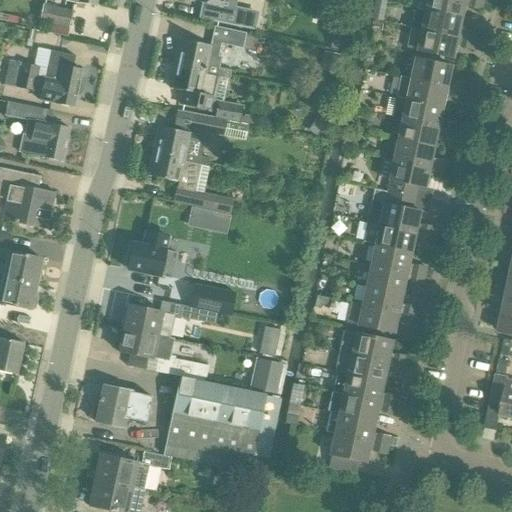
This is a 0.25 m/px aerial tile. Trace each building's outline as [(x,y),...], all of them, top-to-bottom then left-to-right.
[(189,0),(190,1),(230,10),(231,0),(189,0)] [(412,0),(411,8),(414,8),(461,18),(463,7),(481,11),(483,2),(472,0),(412,0)] [(375,13),(378,14),(380,4),(377,3),(373,2),(371,12),(375,13)] [(483,2),(481,11),(488,12),(490,4),(483,2)] [(39,22),(69,28),(72,12),(42,6),(39,22)] [(414,8),(410,28),(474,42),(476,33),(458,30),(461,18),(414,8)] [(255,18),(232,13),(229,25),(252,30),(255,18)] [(176,61),(175,64),(206,71),(205,75),(216,78),(228,80),(230,72),(218,70),(221,58),(218,57),(220,45),(242,49),(245,34),(214,27),(210,42),(211,43),(210,47),(180,40),(178,51),(176,51),(174,61),(176,61)] [(474,42),(410,28),(405,49),(452,59),(455,47),(472,50),(474,42)] [(330,33),(328,48),(344,51),(346,36),(330,33)] [(474,42),(472,50),(479,52),(481,44),(474,42)] [(16,88),(32,92),(32,93),(40,94),(39,101),(54,104),(53,104),(73,108),(81,70),(72,68),(74,56),(51,51),(46,71),(37,69),(38,67),(21,64),(16,88)] [(414,59),(409,80),(463,92),(465,83),(448,79),(450,67),(414,59)] [(3,85),(16,88),(21,64),(8,61),(3,85)] [(206,71),(175,64),(174,68),(172,67),(170,77),(172,77),(170,89),(183,92),(180,105),(209,112),(216,78),(205,75),(206,71)] [(400,78),(395,98),(441,108),(444,96),(461,100),(463,92),(409,80),(400,78)] [(465,83),(463,92),(471,93),(473,85),(465,83)] [(463,92),(461,100),(469,102),(471,93),(463,92)] [(391,117),(401,120),(455,132),(457,123),(439,119),(441,108),(395,98),(391,117)] [(26,120),(23,134),(22,134),(18,152),(42,157),(42,158),(61,162),(68,129),(50,125),(50,124),(49,124),(51,113),(53,113),(7,103),(4,115),(26,120)] [(214,118),(238,123),(242,109),(217,103),(214,118)] [(197,157),(199,157),(204,133),(223,137),(223,134),(236,137),(238,124),(194,116),(179,112),(175,131),(159,127),(157,139),(155,138),(152,148),(155,149),(154,153),(184,159),(183,163),(195,165),(197,157)] [(307,130),(316,137),(327,121),(318,114),(307,130)] [(401,120),(396,140),(433,148),(435,136),(453,140),(455,132),(401,120)] [(457,123),(455,132),(463,133),(464,124),(457,123)] [(396,140),(392,160),(446,171),(448,163),(431,159),(433,148),(396,140)] [(176,189),(173,202),(229,214),(232,201),(186,191),(186,187),(195,189),(200,166),(207,167),(209,159),(199,157),(197,157),(195,165),(183,163),(184,159),(154,153),(153,155),(151,155),(149,164),(151,165),(149,176),(178,183),(177,189),(176,189)] [(389,181),(387,193),(414,199),(417,187),(424,188),(427,176),(444,180),(446,171),(392,160),(388,181),(389,181)] [(1,221),(30,227),(32,221),(48,225),(55,193),(25,187),(28,175),(0,169),(0,198),(6,200),(1,221)] [(373,190),(366,223),(432,237),(434,228),(416,225),(419,212),(412,211),(414,199),(387,193),(373,190)] [(229,217),(201,210),(197,229),(226,235),(229,217)] [(362,243),(374,245),(410,253),(413,242),(430,246),(432,237),(366,223),(362,243)] [(0,231),(0,232),(9,234),(10,226),(1,224),(0,231)] [(0,247),(9,249),(12,235),(9,234),(0,232),(0,247)] [(145,233),(142,246),(132,244),(131,247),(128,247),(126,257),(129,258),(127,270),(159,277),(159,276),(170,279),(176,253),(164,251),(165,247),(167,238),(145,233)] [(432,237),(430,246),(437,247),(439,238),(432,237)] [(374,245),(369,265),(424,277),(425,268),(408,264),(410,253),(374,245)] [(0,278),(35,286),(37,276),(39,277),(39,276),(37,276),(41,259),(8,252),(5,266),(0,264),(0,278)] [(369,265),(365,285),(402,293),(404,282),(422,285),(424,277),(369,265)] [(424,277),(422,285),(428,287),(430,278),(424,277)] [(35,286),(0,278),(0,303),(30,310),(34,294),(35,294),(36,293),(34,293),(35,286)] [(202,285),(195,284),(190,307),(180,305),(177,317),(215,325),(217,313),(229,316),(234,293),(201,287),(202,285)] [(365,285),(361,305),(415,317),(417,308),(399,304),(402,293),(365,285)] [(511,290),(507,289),(503,310),(511,311),(511,290)] [(415,317),(361,305),(349,303),(344,323),(393,334),(396,322),(413,325),(415,317)] [(124,319),(122,329),(169,338),(174,316),(162,313),(127,306),(126,310),(124,309),(123,318),(124,319)] [(511,311),(503,310),(498,332),(511,334),(511,311)] [(169,338),(122,329),(120,339),(118,338),(116,348),(118,348),(117,352),(157,360),(154,372),(204,383),(208,367),(174,360),(175,354),(166,352),(169,338)] [(343,331),(339,352),(404,366),(406,358),(389,354),(391,342),(343,331)] [(0,371),(16,375),(23,344),(0,338),(0,371)] [(501,355),(511,357),(511,342),(504,341),(501,355)] [(339,352),(334,372),(335,372),(383,383),(385,371),(403,375),(404,366),(339,352)] [(406,358),(404,366),(411,368),(413,359),(406,358)] [(262,393),(274,396),(279,371),(267,369),(262,393)] [(330,392),(332,392),(396,406),(398,398),(380,394),(383,383),(335,372),(330,392)] [(499,416),(511,418),(511,381),(507,380),(508,378),(496,376),(490,402),(501,405),(499,416)] [(166,441),(163,455),(250,473),(265,395),(179,378),(177,389),(178,389),(175,403),(174,402),(169,427),(170,428),(168,441),(166,441)] [(131,393),(131,392),(102,386),(102,389),(100,389),(98,399),(99,399),(95,422),(108,425),(115,426),(115,427),(124,428),(126,419),(145,423),(151,397),(131,393)] [(327,412),(330,413),(374,422),(376,411),(394,415),(396,406),(332,392),(327,412)] [(396,406),(394,415),(401,416),(403,408),(396,406)] [(325,433),(333,434),(387,446),(389,438),(372,434),(374,422),(330,413),(325,433)] [(387,446),(333,434),(328,455),(330,456),(328,468),(355,474),(358,462),(365,463),(368,451),(385,455),(387,446)] [(389,438),(387,446),(394,448),(396,439),(389,438)] [(99,455),(93,481),(143,491),(148,466),(168,470),(170,458),(143,452),(143,454),(144,454),(142,464),(141,463),(141,464),(99,455)] [(143,491),(93,481),(88,506),(113,511),(139,511),(144,492),(143,491)]
